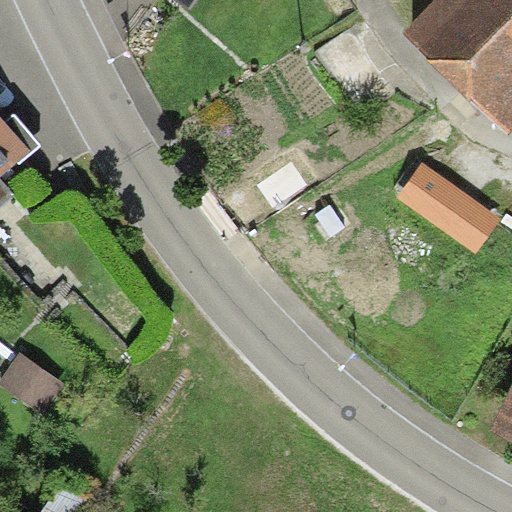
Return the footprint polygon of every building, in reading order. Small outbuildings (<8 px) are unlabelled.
[(511,0),(445,0),(415,31),(510,124),(511,121),(511,0)] [(0,166),(2,165),(9,171),(40,140),(16,111),(5,120),(0,115),(0,166)] [(423,166),(400,201),(476,253),(500,218),(423,166)] [(8,384),(50,409),(69,376),(28,351),(8,384)] [(511,402),(490,447),(511,457),(511,402)]
